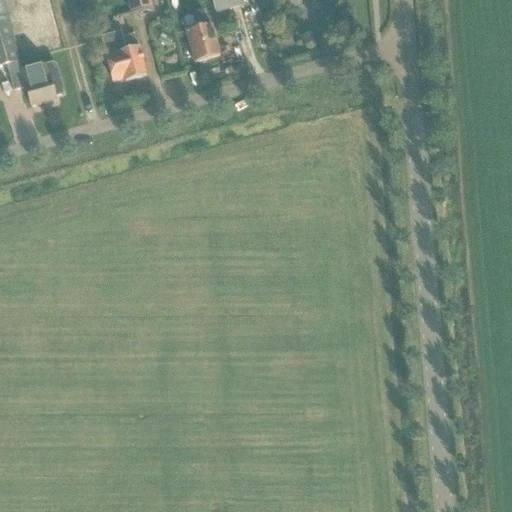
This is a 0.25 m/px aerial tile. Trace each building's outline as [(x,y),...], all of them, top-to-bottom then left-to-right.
[(45,67),(19,74),(16,64),(17,64),(0,0),(0,68),(7,67),(14,92),(26,89),(31,109),(55,103),(49,80),(45,67)] [(149,0),(127,0),(132,15),(152,10),(149,0)] [(212,0),(216,15),(243,8),(240,0),(212,0)] [(186,33),(195,65),(220,58),(211,27),(207,28),(203,12),(192,15),(197,30),(186,33)] [(100,38),(106,60),(113,84),(124,81),(125,84),(146,78),(138,49),(137,50),(134,37),(123,40),(121,33),(100,38)]
